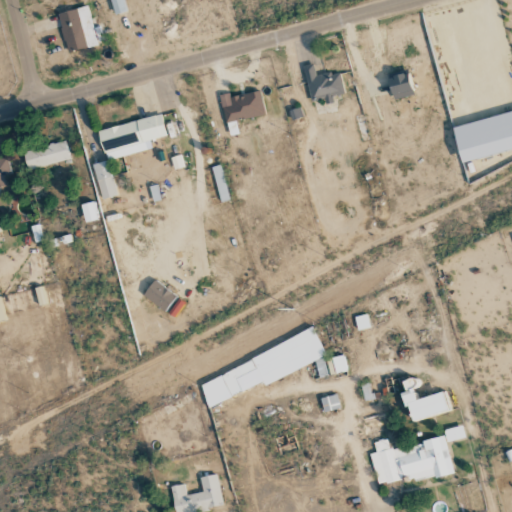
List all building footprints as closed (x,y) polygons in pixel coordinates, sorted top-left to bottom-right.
[(110,0),(115,15),(126,12),(122,0),(110,0)] [(67,52),(103,44),(100,27),(93,28),(88,6),(58,12),(67,52)] [(310,102),(332,98),(332,96),(344,94),(339,71),(316,76),(314,64),(304,65),(310,102)] [(412,95),(407,72),(388,76),(392,99),(412,95)] [(230,97),(232,105),(222,107),(225,122),(265,114),(260,90),(230,97)] [(511,111),(452,126),(460,161),(511,148),(511,111)] [(98,129),(105,160),(152,149),(150,139),(166,136),(161,115),(98,129)] [(23,149),(26,168),(69,161),(66,142),(23,149)] [(0,159),(0,185),(6,185),(4,174),(10,173),(7,158),(0,159)] [(102,200),(117,195),(106,160),(91,164),(102,200)] [(212,166),(219,202),(228,200),(221,165),(212,166)] [(85,223),(98,220),(93,201),(80,204),(85,223)] [(142,294),(165,312),(177,297),(154,279),(142,294)] [(357,330),(369,328),(367,314),(355,316),(357,330)] [(197,381),(208,406),(264,382),(264,383),(326,356),(315,330),(197,381)] [(329,375),(346,371),(343,355),(326,358),(329,375)] [(329,374),(322,358),(314,361),(320,377),(329,374)] [(451,411),(446,390),(416,399),(413,387),(418,386),(415,377),(402,380),(405,391),(402,392),(411,422),(451,411)] [(362,384),(362,400),(372,400),(371,383),(362,384)] [(323,412),(340,408),(336,394),(320,397),(323,412)] [(444,429),(446,442),(464,439),(463,427),(444,429)] [(377,484),(407,478),(408,482),(452,473),(445,437),(389,449),(387,438),(373,442),(375,452),(370,453),(377,484)] [(202,492),(185,495),(184,484),(171,486),(174,511),(194,511),(223,507),(217,474),(200,477),(202,492)]
